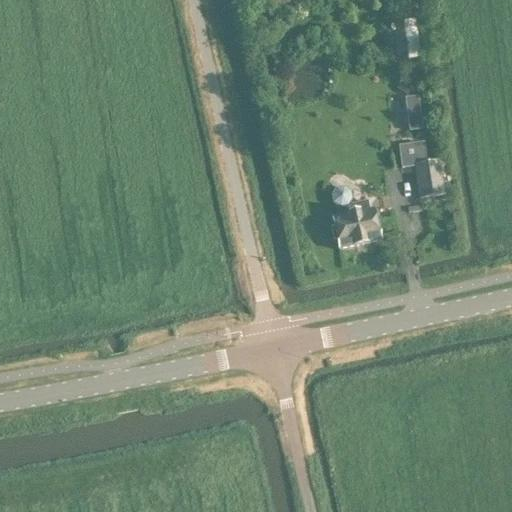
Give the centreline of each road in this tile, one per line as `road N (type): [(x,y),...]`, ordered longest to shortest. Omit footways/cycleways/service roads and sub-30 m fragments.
road 1 (unclassified): [(273,349),(194,0)]
road 2 (tertiary): [(0,401),(273,349)]
road 3 (tertiary): [(273,349),(511,295)]
road 4 (unclassified): [(311,511),(273,349)]
